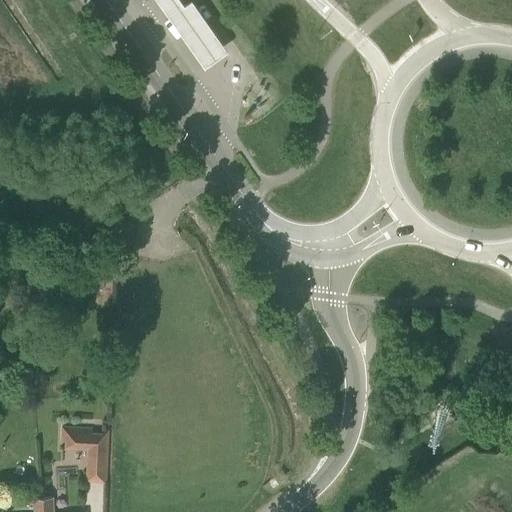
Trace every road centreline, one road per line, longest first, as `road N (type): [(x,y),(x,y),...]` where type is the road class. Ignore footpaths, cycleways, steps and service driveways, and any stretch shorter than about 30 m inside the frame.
road 1 (tertiary): [(325,249),(274,237),(104,0)]
road 2 (unclassified): [(279,511),(330,473),(349,436),(355,384),(325,249)]
road 3 (primary): [(314,0),(379,67),(394,98)]
